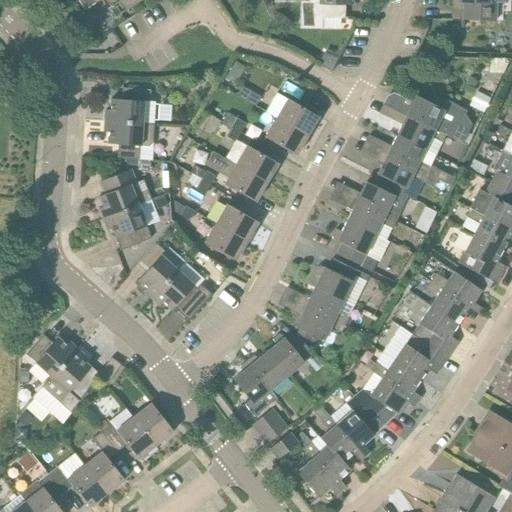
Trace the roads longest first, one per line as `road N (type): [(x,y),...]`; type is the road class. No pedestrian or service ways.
road 1 (residential): [(174,389),(142,340),(51,259),(55,95),(47,61),(0,14)]
road 2 (residential): [(174,389),(254,307),(360,100)]
road 3 (residential): [(354,511),(452,408),(511,317)]
road 4 (residential): [(360,100),(270,52),(227,41),(192,0)]
